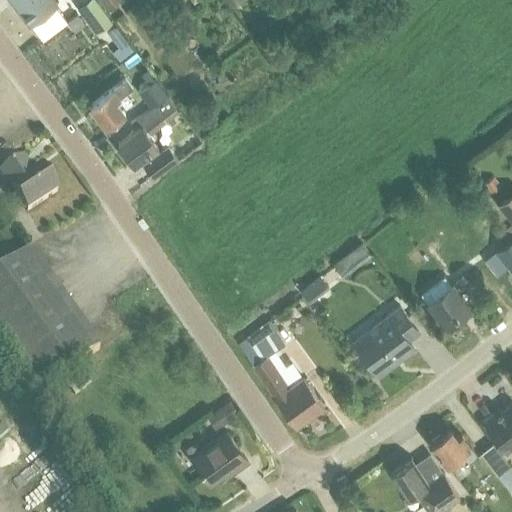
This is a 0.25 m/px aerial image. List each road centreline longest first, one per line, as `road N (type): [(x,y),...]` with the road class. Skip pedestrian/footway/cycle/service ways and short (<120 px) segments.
road 1 (residential): [(305,475),(0,48)]
road 2 (residential): [(305,475),(511,331)]
